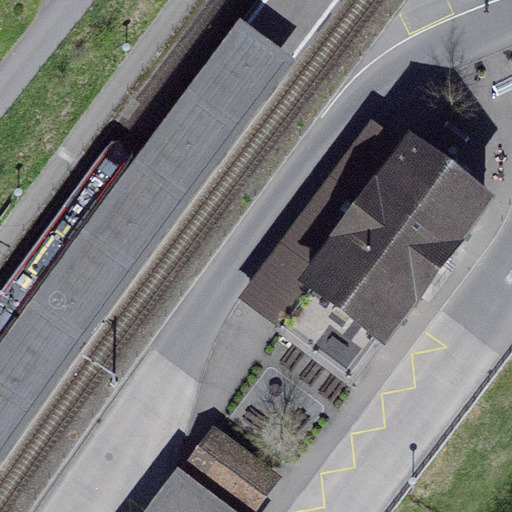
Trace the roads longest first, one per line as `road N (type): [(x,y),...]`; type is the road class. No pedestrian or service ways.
road 1 (residential): [(172,361),(349,110),(447,43),(511,22)]
road 2 (residential): [(511,282),(341,511)]
road 3 (residential): [(98,511),(172,361)]
